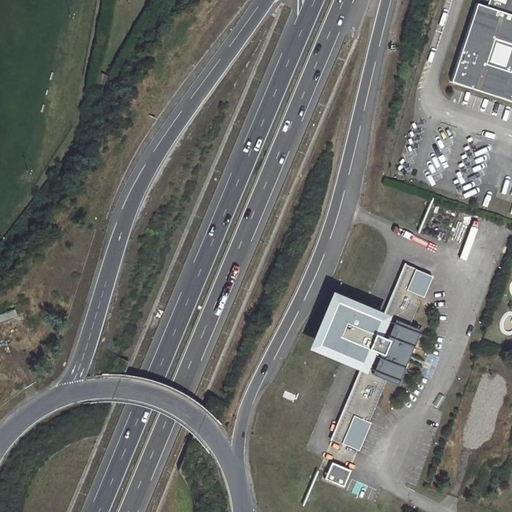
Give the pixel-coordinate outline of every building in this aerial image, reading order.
[(511,0),(490,0),(488,6),(477,2),(451,80),(511,99),(511,0)] [(371,349),(362,371),(333,441),(360,452),(372,423),(369,423),(397,356),(399,351),(422,296),(425,297),(433,276),(417,270),(417,268),(407,264),(386,313),(377,335),(372,333),(366,347),(371,349)] [(386,313),(350,298),(332,290),(307,348),(323,354),(362,371),(371,349),(366,347),(372,333),(377,335),(386,313)] [(413,357),(399,351),(397,356),(411,362),(412,360),(413,357)] [(333,462),(326,478),(345,486),(352,470),(333,462)]
